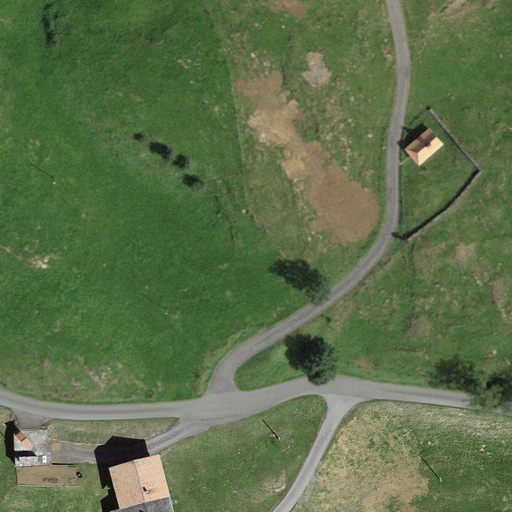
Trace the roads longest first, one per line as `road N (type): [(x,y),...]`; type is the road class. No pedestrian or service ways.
road 1 (unclassified): [(0,397),(78,413),(169,410),(324,384),(511,408)]
road 2 (track): [(220,405),(236,359),(338,291),(390,231),(404,75),(392,0)]
road 3 (track): [(276,511),(326,438),(348,386)]
